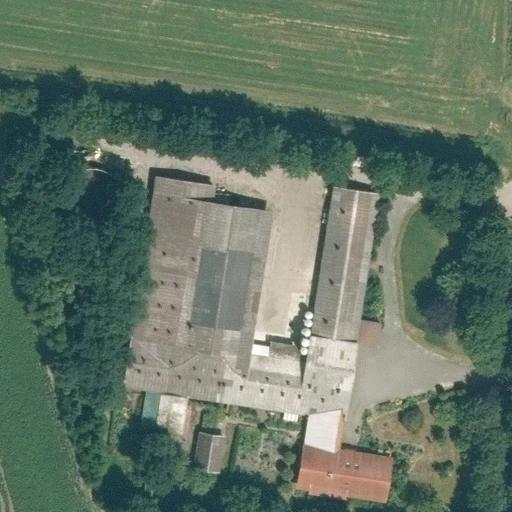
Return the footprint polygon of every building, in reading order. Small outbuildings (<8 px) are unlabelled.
[(356,344),(357,340),(308,333),(306,346),(269,340),(268,345),(251,342),(272,208),(213,199),(215,183),(154,174),(121,385),(305,414),(344,420),(356,344)] [(380,192),(331,185),(308,333),(357,340),(360,319),(380,192)] [(380,322),(360,319),(357,340),(356,344),(377,347),(380,322)] [(153,391),(152,401),(141,400),(137,424),(180,431),(186,396),(153,391)] [(385,502),(392,454),(340,446),(344,420),(305,414),(294,487),(307,489),(306,492),(344,498),(345,495),(385,502)] [(224,434),(197,430),(191,468),(218,472),(224,434)]
